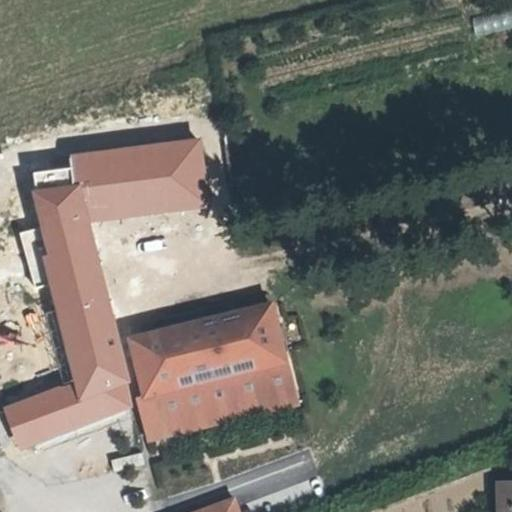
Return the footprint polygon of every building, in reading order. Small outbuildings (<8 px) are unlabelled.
[(511,8),(472,20),(477,38),(511,27),(511,8)] [(70,397),(115,387),(100,321),(93,322),(80,268),(81,227),(88,226),(207,210),(204,181),(185,183),(132,189),(129,157),(70,161),(70,174),(34,176),(45,229),(26,235),(38,287),(0,294),(0,314),(41,306),(58,386),(5,400),(11,430),(74,415),(70,397)] [(277,371),(268,321),(148,346),(142,355),(145,380),(147,397),(134,400),(130,400),(138,441),(162,436),(161,427),(283,402),(277,371)] [(147,397),(145,380),(131,383),(134,400),(147,397)] [(74,415),(119,403),(115,387),(70,397),(74,415)] [(283,402),(161,427),(162,436),(284,411),(283,402)]
